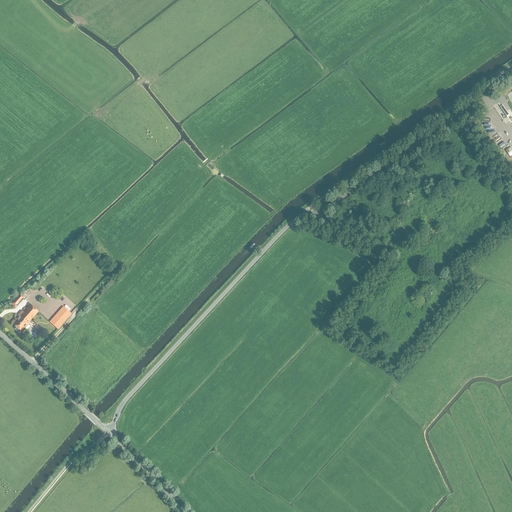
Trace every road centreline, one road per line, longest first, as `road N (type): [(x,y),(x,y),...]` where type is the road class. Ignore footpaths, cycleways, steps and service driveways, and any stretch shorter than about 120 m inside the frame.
road 1 (unclassified): [(106,432),(131,392),(298,220)]
road 2 (unclassified): [(106,432),(0,331)]
